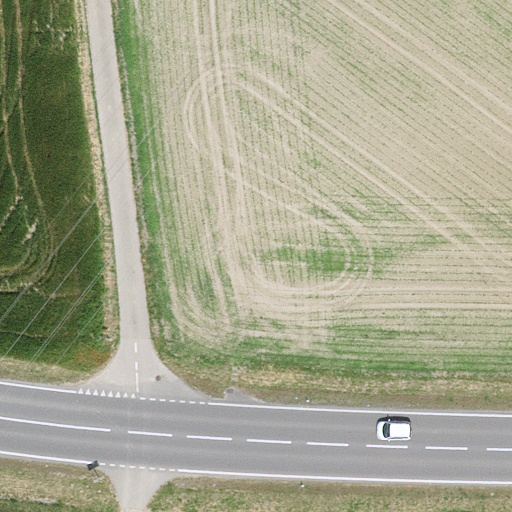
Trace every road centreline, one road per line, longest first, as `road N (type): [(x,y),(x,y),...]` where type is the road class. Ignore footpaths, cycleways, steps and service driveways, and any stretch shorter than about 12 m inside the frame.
road 1 (residential): [(148,442),(111,0)]
road 2 (secondary): [(511,466),(148,442)]
road 3 (secondary): [(148,442),(0,417)]
